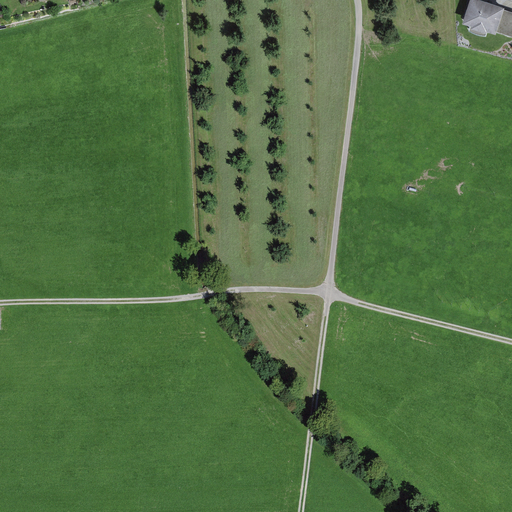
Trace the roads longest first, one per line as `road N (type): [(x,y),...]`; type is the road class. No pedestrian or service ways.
road 1 (track): [(0,303),(247,289),(328,293)]
road 2 (track): [(357,0),(328,293)]
road 3 (track): [(328,293),(313,511)]
road 4 (track): [(328,293),(511,341)]
